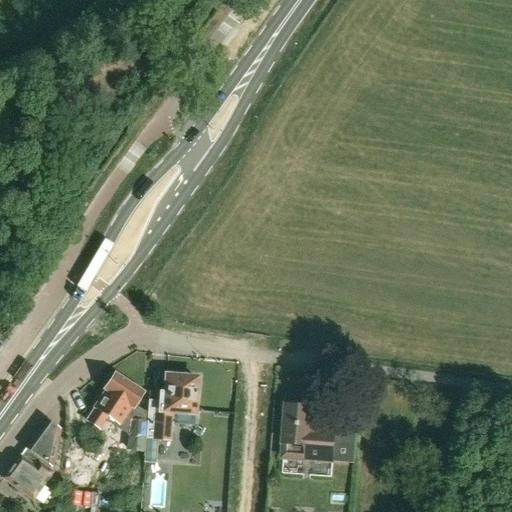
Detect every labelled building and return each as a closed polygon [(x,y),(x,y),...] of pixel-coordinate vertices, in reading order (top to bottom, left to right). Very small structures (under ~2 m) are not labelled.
[(142,393),(114,375),(104,390),(105,391),(86,421),(100,430),(108,417),(120,425),(133,434),(145,415),(133,407),(142,393)] [(143,463),(155,464),(157,441),(170,441),(172,413),(177,413),(176,424),(193,425),(196,379),(165,376),(164,394),(161,394),(161,402),(148,401),(143,463)] [(302,401),(302,406),(286,405),(283,457),(333,461),(335,432),(313,430),(314,421),(311,421),(312,413),(314,413),(315,402),(302,401)] [(45,421),(25,449),(26,449),(20,457),(36,468),(38,465),(47,471),(51,467),(58,430),(45,421)] [(31,500),(43,483),(50,474),(47,471),(38,465),(36,468),(20,457),(3,480),(31,500)]
